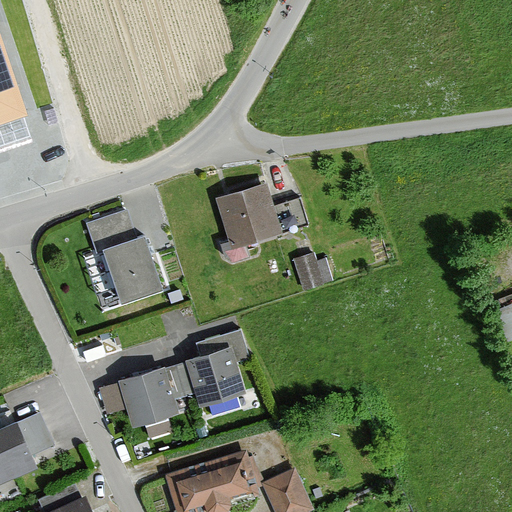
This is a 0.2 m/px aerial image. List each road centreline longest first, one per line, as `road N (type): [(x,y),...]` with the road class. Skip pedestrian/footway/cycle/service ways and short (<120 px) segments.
road 1 (residential): [(3,213),(136,511)]
road 2 (residential): [(511,116),(210,151)]
road 3 (residential): [(86,186),(34,0)]
road 4 (unclassified): [(210,151),(295,0)]
road 5 (unclassified): [(86,186),(210,151)]
